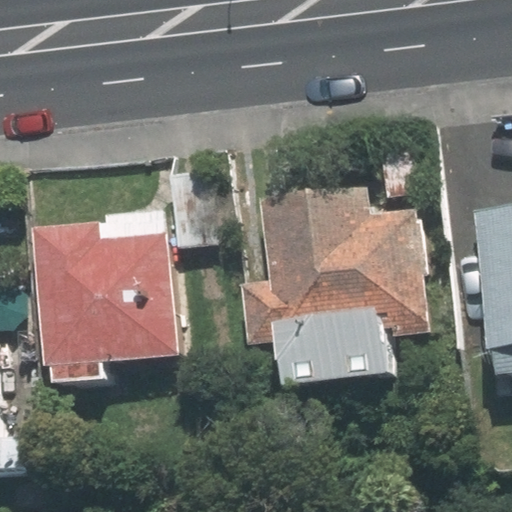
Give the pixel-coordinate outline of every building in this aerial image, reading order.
[(427,147),(387,152),(394,202),(432,197),(427,147)] [(175,182),(183,253),(225,248),(217,177),(175,182)] [(381,224),(378,196),(275,207),(284,288),(253,291),(260,354),(295,350),(300,397),(403,386),(398,338),(441,333),(428,218),(381,224)] [(511,215),(486,219),(502,360),(507,360),(510,383),(511,383),(511,215)] [(112,385),(110,369),(186,361),(170,219),(115,225),(116,228),(45,236),(60,375),(66,374),(68,390),(112,385)] [(0,481),(39,478),(35,425),(4,427),(0,369),(0,481)]
